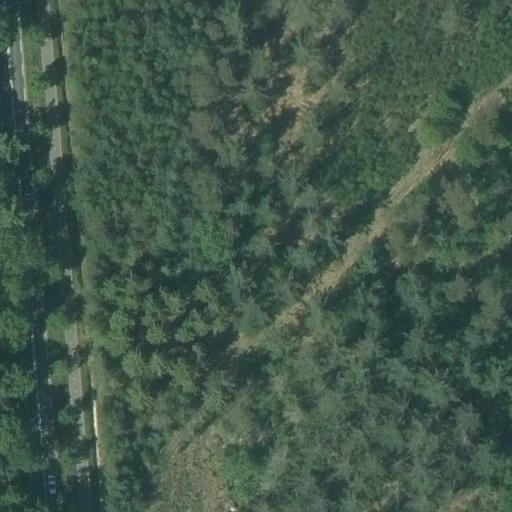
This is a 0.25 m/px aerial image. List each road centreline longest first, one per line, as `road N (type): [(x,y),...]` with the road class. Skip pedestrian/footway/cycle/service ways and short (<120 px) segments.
road 1 (primary): [(47,511),(4,0)]
road 2 (track): [(293,346),(511,130)]
